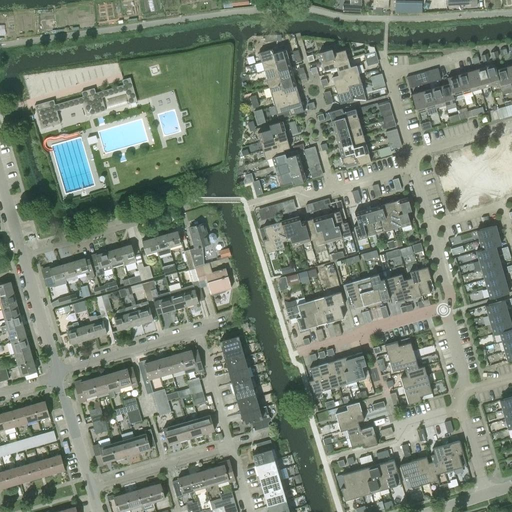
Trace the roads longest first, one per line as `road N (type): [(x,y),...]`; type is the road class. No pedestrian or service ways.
road 1 (unknown): [(361,334),(396,443),(388,457),(331,474)]
road 2 (residential): [(20,256),(180,210)]
road 3 (residential): [(252,204),(412,168)]
road 4 (residential): [(290,355),(443,309)]
road 5 (residential): [(87,488),(232,447)]
road 6 (residential): [(55,375),(197,333)]
road 7 (residential): [(55,375),(20,256)]
